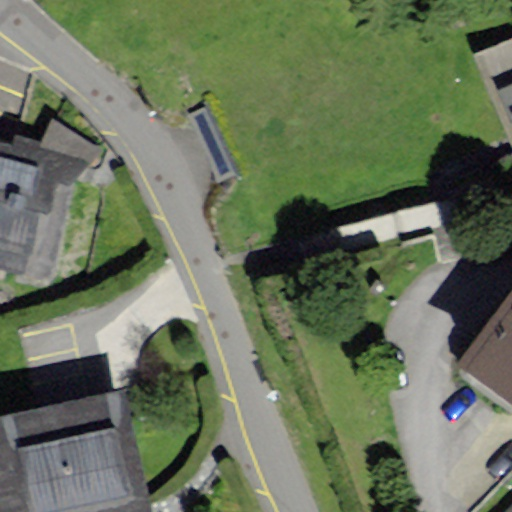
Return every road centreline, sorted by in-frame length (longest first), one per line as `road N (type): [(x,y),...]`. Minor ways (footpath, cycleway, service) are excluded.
road 1 (residential): [(298,511),(208,253),(134,121),(0,3)]
road 2 (residential): [(511,254),(421,301),(406,336),(431,511)]
